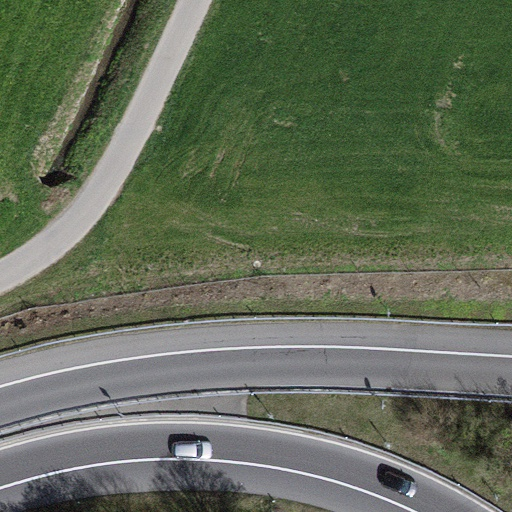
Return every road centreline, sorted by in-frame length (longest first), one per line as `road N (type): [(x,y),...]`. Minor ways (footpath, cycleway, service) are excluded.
road 1 (motorway): [(511,372),(329,361),(205,364),(85,380),(0,402)]
road 2 (motorway): [(0,478),(97,455),(204,450),(364,480),(436,511)]
road 3 (unclassified): [(0,275),(67,234),(100,199),(195,0)]
